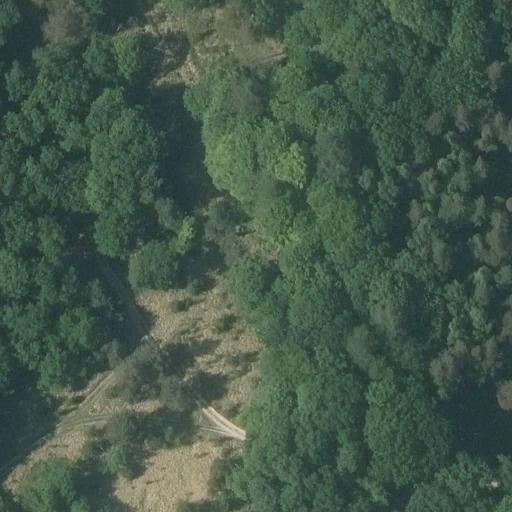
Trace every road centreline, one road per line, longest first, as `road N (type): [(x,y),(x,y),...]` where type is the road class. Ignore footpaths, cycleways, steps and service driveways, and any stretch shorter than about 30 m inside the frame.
road 1 (track): [(0,477),(74,427),(151,423),(255,442),(397,486),(436,489),(511,476)]
road 2 (track): [(235,438),(173,375),(107,279),(0,44)]
